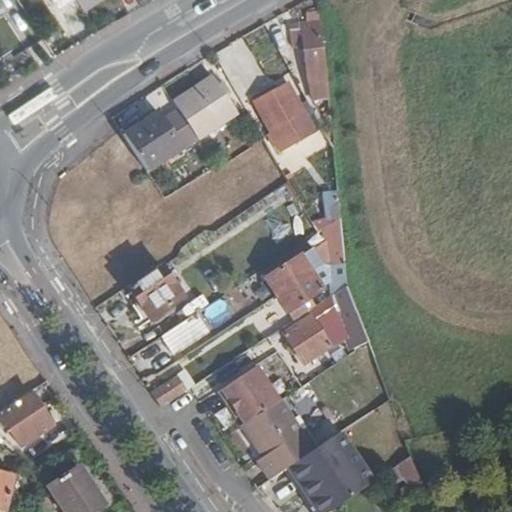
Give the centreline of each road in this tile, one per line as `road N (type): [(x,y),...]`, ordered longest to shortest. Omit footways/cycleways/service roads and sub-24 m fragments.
road 1 (secondary): [(199,511),(49,291),(10,218)]
road 2 (secondary): [(16,175),(80,115),(257,0)]
road 3 (secondary): [(0,276),(161,511)]
road 4 (secondary): [(198,0),(0,123)]
